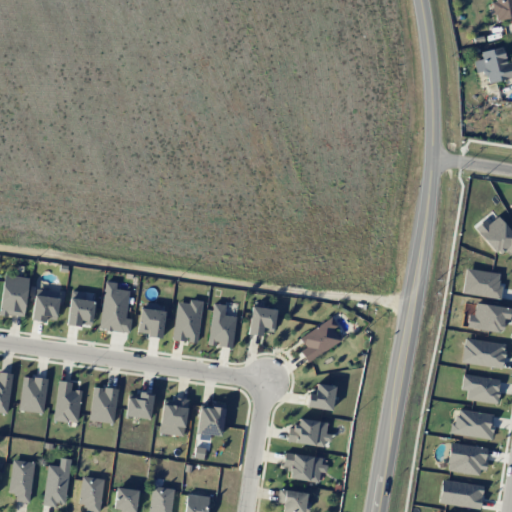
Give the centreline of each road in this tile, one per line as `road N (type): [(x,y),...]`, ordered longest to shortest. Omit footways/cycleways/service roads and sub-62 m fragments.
road 1 (secondary): [(415,0),(427,175),(374,511)]
road 2 (residential): [(269,378),(0,339)]
road 3 (residential): [(247,511),(269,378)]
